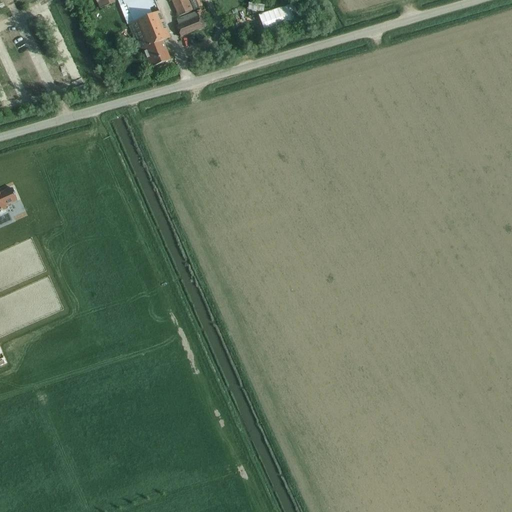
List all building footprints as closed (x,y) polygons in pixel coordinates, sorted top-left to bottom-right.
[(170,0),(178,16),(191,11),(186,0),(170,0)] [(198,0),(186,0),(191,11),(201,6),(198,0)] [(296,2),(258,15),(264,34),(302,21),(296,2)] [(249,4),(248,11),(264,13),(264,6),(249,4)] [(175,26),(179,36),(202,28),(207,25),(203,15),(198,17),(195,12),(176,20),(178,25),(175,26)] [(159,13),(128,25),(139,51),(143,49),(149,65),(150,68),(170,60),(169,59),(162,41),(169,38),(159,13)] [(0,216),(7,213),(4,206),(17,201),(11,188),(0,192),(0,216)]
